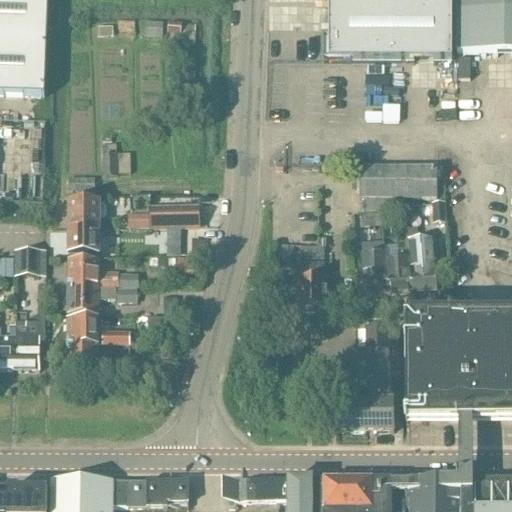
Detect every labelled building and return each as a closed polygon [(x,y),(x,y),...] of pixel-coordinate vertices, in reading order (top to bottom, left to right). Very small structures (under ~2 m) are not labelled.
[(0,0),(0,100),(45,102),(48,0),(0,0)] [(329,0),(329,42),(324,42),(324,66),(351,66),(351,65),(453,65),(452,0),(329,0)] [(511,0),(458,0),(458,56),(511,56),(511,0)] [(144,25),(144,38),(163,38),(163,26),(144,25)] [(168,25),(167,36),(181,37),(182,26),(168,25)] [(113,30),(97,30),(97,39),(113,39),(113,30)] [(470,62),(458,62),(458,83),(470,84),(470,62)] [(116,148),(102,149),(104,180),(118,180),(118,178),(131,177),(130,157),(117,157),(116,148)] [(437,171),(361,171),(361,202),(364,202),(364,216),(392,211),(392,202),(437,202),(437,171)] [(69,206),(69,232),(99,233),(100,206),(69,206)] [(441,225),(439,206),(427,207),(429,226),(441,225)] [(201,211),(151,213),(151,217),(151,231),(151,232),(202,230),(201,211)] [(375,217),(375,216),(365,217),(366,231),(375,231),(375,230),(381,230),(381,217),(375,217)] [(129,231),(151,231),(151,217),(129,218),(129,231)] [(69,232),(68,258),(99,259),(99,256),(109,256),(109,244),(99,244),(99,233),(69,232)] [(436,295),(431,241),(409,243),(411,266),(407,266),(406,262),(385,264),(383,245),(361,247),(365,299),(436,295)] [(324,251),(306,250),(306,263),(323,263),(324,251)] [(15,254),(15,281),(40,281),(40,254),(17,254),(31,254),(15,254)] [(290,257),(277,257),(277,270),(290,270),(290,257)] [(158,263),(158,271),(168,271),(168,263),(158,263)] [(68,291),(99,291),(121,292),(121,280),(99,280),(99,265),(68,265),(68,291)] [(323,267),(309,266),(309,282),(297,282),(297,314),(314,314),(314,310),(323,310),(323,267)] [(121,280),(121,292),(130,292),(140,292),(140,280),(121,280)] [(99,291),(68,291),(68,317),(98,318),(99,291)] [(137,306),(136,294),(116,295),(117,307),(137,306)] [(178,302),(165,302),(166,319),(178,319),(178,302)] [(14,338),(14,376),(40,376),(39,345),(45,345),(45,317),(36,317),(36,343),(19,343),(19,338),(14,338)] [(288,485),(234,485),(234,506),(236,506),(289,506),(289,511),(391,511),(391,496),(411,496),(410,511),(511,511),(511,483),(475,484),(475,468),(474,427),(511,426),(511,320),(471,321),(456,321),(447,321),(406,321),(407,428),(447,427),(462,427),(462,468),(462,484),(447,484),(411,484),(410,486),(391,486),(391,485),(324,485),(324,487),(312,487),(312,485),(288,485)] [(149,321),(149,345),(165,345),(171,322),(149,321)] [(68,324),(68,350),(98,350),(98,324),(68,324)] [(346,389),(327,390),(328,412),(335,411),(336,430),(336,438),(394,436),(395,436),(395,428),(394,410),(391,410),(389,359),(388,330),(367,331),(368,360),(354,361),(345,361),(346,381),(346,389)] [(0,376),(14,376),(14,338),(10,338),(10,343),(1,343),(1,331),(0,331),(0,376)] [(397,336),(390,336),(390,351),(398,351),(397,336)] [(130,337),(102,337),(102,350),(130,351),(130,337)] [(98,353),(98,350),(68,350),(67,376),(98,377),(98,364),(108,364),(108,365),(129,365),(129,353),(98,353)] [(167,511),(168,508),(188,508),(188,488),(188,483),(186,483),(186,485),(105,485),(51,485),(50,511),(167,511)] [(0,511),(48,511),(48,501),(8,501),(6,501),(6,489),(0,488),(0,511)]
